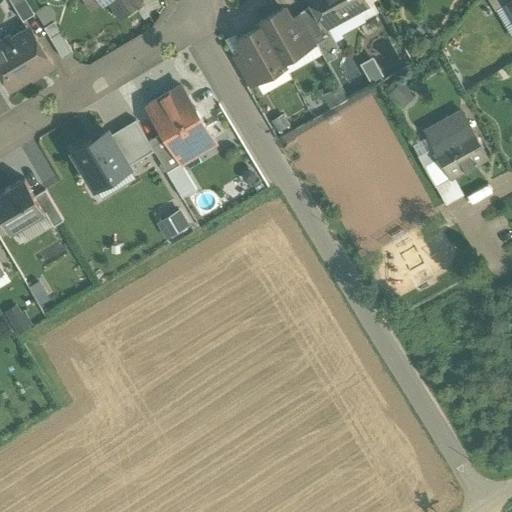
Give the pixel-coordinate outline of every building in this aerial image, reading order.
[(35,14),(26,0),(10,0),(23,21),(35,14)] [(138,0),(108,0),(120,17),(141,3),(138,0)] [(364,0),(312,0),(314,3),(327,26),(328,25),(367,4),(364,0)] [(511,0),(489,0),(495,10),(509,1),(511,0)] [(327,26),(314,3),(299,11),(300,14),(316,41),(317,43),(333,34),(328,25),(327,26)] [(290,19),(283,7),(260,20),(262,25),(282,61),(305,48),(305,47),(290,20),(290,19)] [(316,41),(300,14),(290,19),(290,20),(305,47),(316,41)] [(73,52),(54,21),(44,27),(63,58),(73,52)] [(262,25),(239,38),(245,50),(246,50),(261,77),(262,77),(284,65),(282,61),(262,25)] [(13,43),(0,51),(0,71),(11,89),(32,76),(29,73),(49,61),(29,29),(11,40),(13,43)] [(261,77),(246,50),(245,50),(235,56),(250,83),(261,77)] [(207,129),(181,85),(148,105),(164,131),(174,149),(176,148),(207,129)] [(463,109),(426,129),(435,144),(471,124),(463,109)] [(136,120),(110,135),(129,166),(154,150),(148,140),(136,120)] [(471,124),(435,144),(452,177),(489,156),(471,124)] [(91,138),(72,149),(102,199),(137,178),(129,166),(110,135),(108,131),(93,141),(91,138)] [(164,131),(148,140),(154,150),(167,171),(184,161),(176,148),(174,149),(164,131)] [(448,179),(437,158),(424,165),(436,186),(448,179)] [(25,178),(0,192),(0,214),(11,233),(45,212),(35,195),(25,178)] [(45,189),(35,195),(45,212),(53,226),(64,220),(45,189)] [(185,210),(161,218),(167,235),(191,226),(185,210)]
